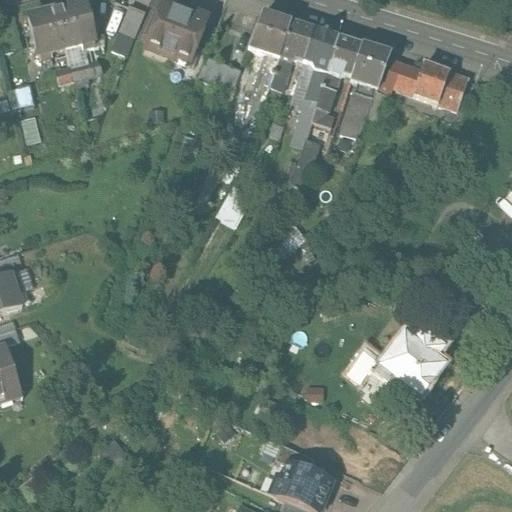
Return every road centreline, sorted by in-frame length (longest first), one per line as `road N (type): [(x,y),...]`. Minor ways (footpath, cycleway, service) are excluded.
road 1 (secondary): [(318,0),(511,61)]
road 2 (residential): [(394,511),(511,356)]
